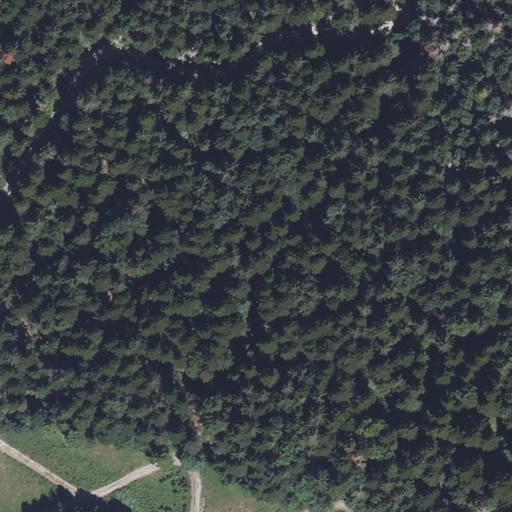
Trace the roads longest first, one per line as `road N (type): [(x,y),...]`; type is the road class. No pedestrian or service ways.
road 1 (track): [(406,0),(375,27),(291,37),(205,75),(131,49),(88,60),(70,108),(48,121),(49,132),(0,205)]
road 2 (track): [(270,511),(373,417),(410,411),(511,436)]
road 3 (track): [(194,511),(194,476),(181,463),(154,466),(51,511)]
